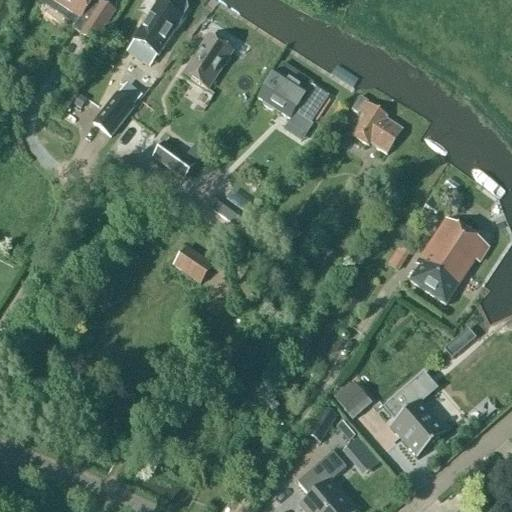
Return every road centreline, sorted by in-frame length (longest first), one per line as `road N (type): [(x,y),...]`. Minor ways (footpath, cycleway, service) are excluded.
road 1 (residential): [(145,511),(0,452)]
road 2 (residential): [(511,427),(415,511)]
